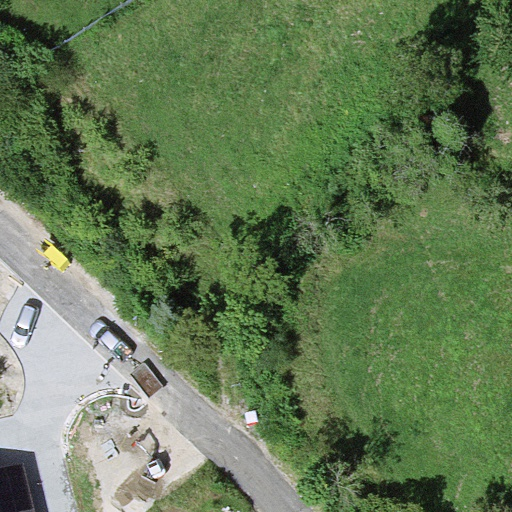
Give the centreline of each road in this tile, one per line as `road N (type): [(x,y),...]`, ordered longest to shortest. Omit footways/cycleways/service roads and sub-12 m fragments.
road 1 (residential): [(0,246),(140,385),(207,431),(282,511)]
road 2 (track): [(207,431),(187,363),(176,277)]
